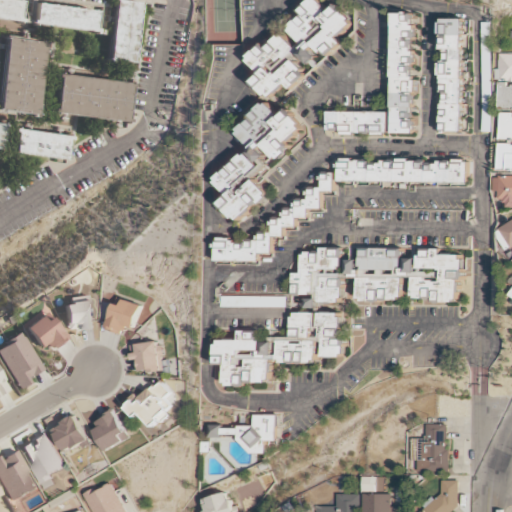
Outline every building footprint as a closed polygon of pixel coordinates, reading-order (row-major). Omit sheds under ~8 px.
[(22,1),(11,0),(0,0),(0,21),(19,24),(22,1)] [(141,3),(121,0),(114,0),(106,62),(133,65),(141,3)] [(308,0),(249,65),(259,74),(250,84),(269,102),(284,85),(292,92),(339,41),(337,39),(353,22),(335,5),(329,11),(316,0),(308,0)] [(96,33),(98,12),(35,4),(32,26),(96,33)] [(392,13),(392,135),(414,135),(414,13),(392,13)] [(439,134),(462,134),(462,19),(439,19),(439,134)] [(0,113),(36,117),(45,42),(5,37),(0,79),(0,113)] [(511,54),(498,54),(498,70),(494,70),(494,81),(511,81),(511,54)] [(131,83),(56,74),(51,115),(126,124),(131,83)] [(511,86),(505,87),(505,83),(496,83),(497,111),(511,110),(511,86)] [(214,180),(229,198),(221,204),(232,217),(240,220),(270,196),(256,178),(270,167),(265,160),(267,155),(259,145),(266,148),(274,158),(279,160),(287,153),(290,147),(287,143),(299,133),(302,125),(295,116),(286,113),(280,118),(270,105),(259,102),(254,118),(237,130),(250,146),(248,151),(237,160),(235,163),(214,180)] [(387,135),(387,112),(328,112),(328,135),(387,135)] [(511,117),(511,113),(498,113),(498,139),(511,138),(511,117)] [(69,136),(15,129),(12,155),(66,162),(69,136)] [(511,144),(496,145),(496,170),(511,169),(511,144)] [(338,183),(468,184),(468,160),(338,159),(338,183)] [(217,241),(217,261),(260,262),(260,254),(273,254),(273,237),(286,237),(286,227),(298,227),(298,218),(311,219),(311,213),(323,213),(324,192),(335,192),(335,174),(323,174),(322,189),(310,189),(310,201),(297,201),(297,211),(285,210),(285,220),(273,220),(273,234),(262,234),(261,241),(217,241)] [(511,176),(492,177),(493,192),(498,192),(498,201),(505,201),(505,206),(511,206),(511,176)] [(511,220),(499,228),(511,248),(511,247),(511,220)] [(294,296),(318,296),(318,303),(343,304),(343,249),(320,248),(320,253),(303,253),(302,274),(294,274),(294,296)] [(463,256),(441,256),(441,250),(419,249),(419,272),(417,272),(417,259),(404,259),(404,249),(361,249),(360,261),(347,261),(347,278),(357,278),(357,301),(403,301),(403,278),(413,278),(413,302),(457,302),(457,281),(463,281),(463,256)] [(64,304),(68,331),(93,327),(89,300),(64,304)] [(134,330),(141,306),(123,300),(121,306),(114,304),(106,330),(122,335),(125,327),(134,330)] [(45,313),(25,329),(41,349),(48,344),(53,350),(66,340),(45,313)] [(344,358),(343,313),(317,314),(317,313),(291,314),(291,338),(274,338),(274,342),(261,343),(261,331),(240,331),(240,341),(217,341),(217,366),(225,366),(225,386),(272,385),(272,365),(318,364),(318,358),(344,358)] [(0,357),(18,390),(30,383),(28,379),(43,370),(23,333),(0,345),(0,357)] [(137,344),(138,354),(135,354),(137,374),(162,370),(158,341),(137,344)] [(0,394),(9,390),(0,374),(0,394)] [(170,393),(161,381),(127,407),(136,418),(142,413),(152,427),(161,420),(163,422),(174,413),(163,399),(170,393)] [(130,439),(116,411),(93,423),(108,451),(130,439)] [(277,416),(254,415),(254,428),(223,427),(223,425),(211,425),(210,445),(267,446),(267,441),(276,442),(277,416)] [(54,428),(68,454),(90,442),(76,416),(54,428)] [(419,472),(448,473),(449,425),(427,424),(427,439),(420,439),(419,472)] [(42,486),(54,479),(51,475),(65,468),(47,433),(21,446),(42,486)] [(0,485),(10,502),(37,487),(16,451),(0,460),(0,485)] [(385,478),(363,477),(363,492),(384,492),(385,478)] [(458,511),(459,481),(442,481),(441,500),(425,500),(425,511),(458,511)] [(85,496),(93,511),(126,511),(110,482),(85,496)] [(202,501),(205,511),(238,511),(237,506),(233,508),(227,492),(202,501)]
